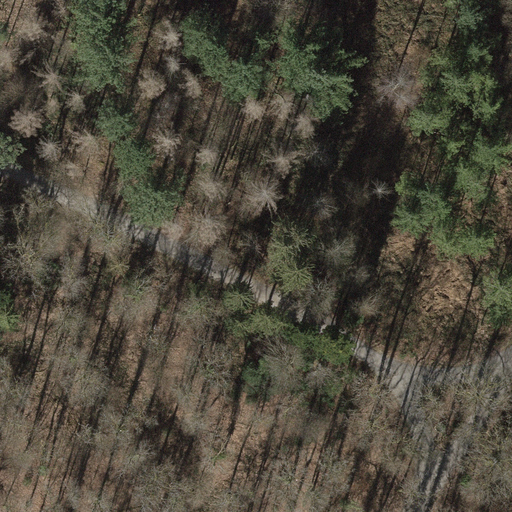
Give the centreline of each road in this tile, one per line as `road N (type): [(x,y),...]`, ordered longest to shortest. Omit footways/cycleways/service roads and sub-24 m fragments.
road 1 (track): [(511,352),(483,371),(438,379),(391,367),(0,164)]
road 2 (track): [(419,511),(511,367)]
road 3 (track): [(391,367),(424,444),(429,496)]
